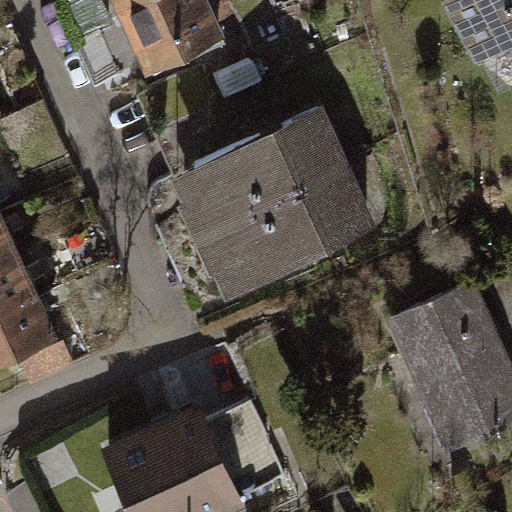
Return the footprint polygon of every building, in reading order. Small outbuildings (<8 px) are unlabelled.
[(215,0),(117,0),(147,70),(230,35),(215,0)] [(511,0),(448,0),(478,61),(511,44),(511,0)] [(327,99),(171,170),(226,291),(383,220),(327,99)] [(0,194),(0,353),(57,329),(0,194)] [(511,350),(481,278),(386,318),(442,449),(511,418),(511,350)] [(207,401),(106,444),(135,511),(228,511),(250,503),(207,401)]
